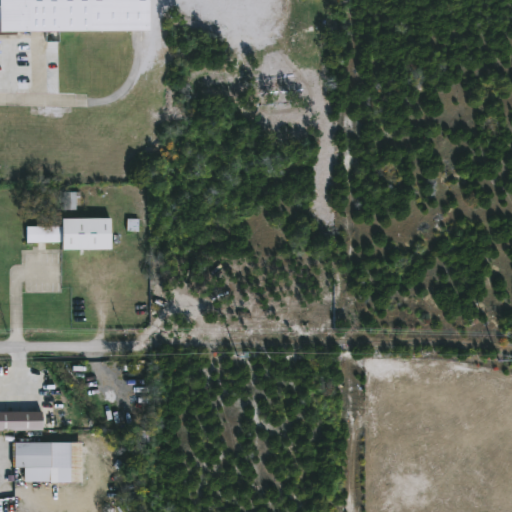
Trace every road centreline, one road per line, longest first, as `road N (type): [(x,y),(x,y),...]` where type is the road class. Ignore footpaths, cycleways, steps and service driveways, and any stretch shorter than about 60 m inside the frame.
road 1 (residential): [(325,350),(0,348)]
road 2 (residential): [(511,355),(349,350)]
